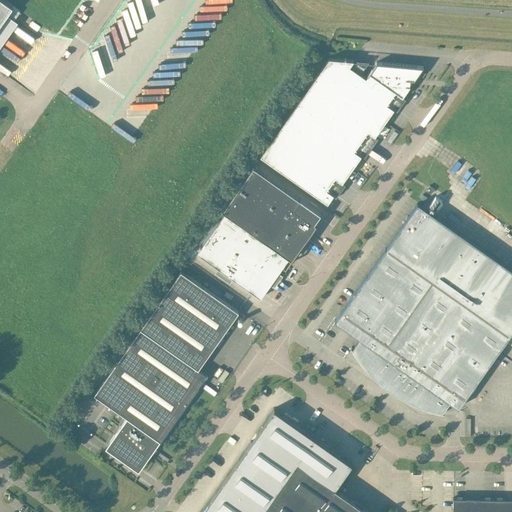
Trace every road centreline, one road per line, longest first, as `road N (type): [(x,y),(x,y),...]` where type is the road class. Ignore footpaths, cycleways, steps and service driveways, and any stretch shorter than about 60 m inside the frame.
road 1 (unclassified): [(264,354),(474,57),(511,60)]
road 2 (unclassified): [(264,354),(402,450),(511,455)]
road 3 (unknown): [(453,454),(448,426),(395,401),(288,321)]
road 4 (unclassified): [(152,511),(264,354)]
road 5 (unknown): [(474,57),(343,46)]
